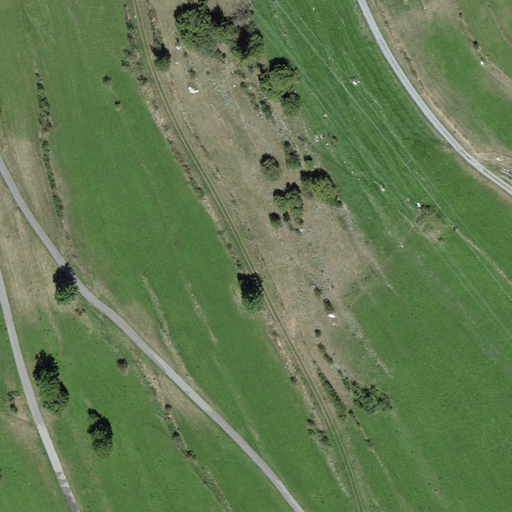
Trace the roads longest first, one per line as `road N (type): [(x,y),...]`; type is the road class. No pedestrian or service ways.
road 1 (unclassified): [(0,156),(31,217),(85,292),(244,445),(300,511)]
road 2 (unclassified): [(76,511),(34,408),(0,278)]
road 3 (track): [(511,191),(441,131),(362,0)]
